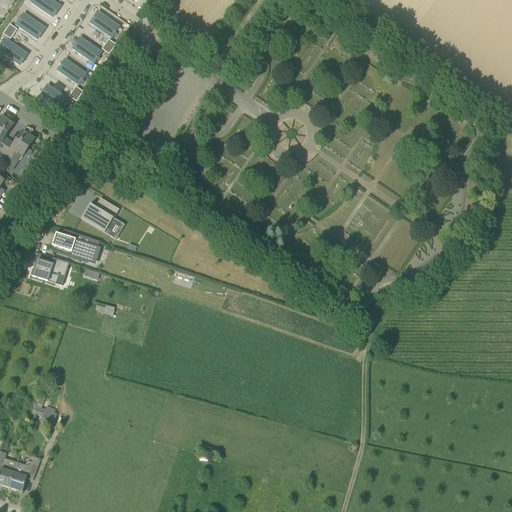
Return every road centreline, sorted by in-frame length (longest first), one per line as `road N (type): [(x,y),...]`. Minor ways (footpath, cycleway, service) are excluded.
road 1 (residential): [(0,256),(74,146)]
road 2 (residential): [(2,98),(27,80),(84,0)]
